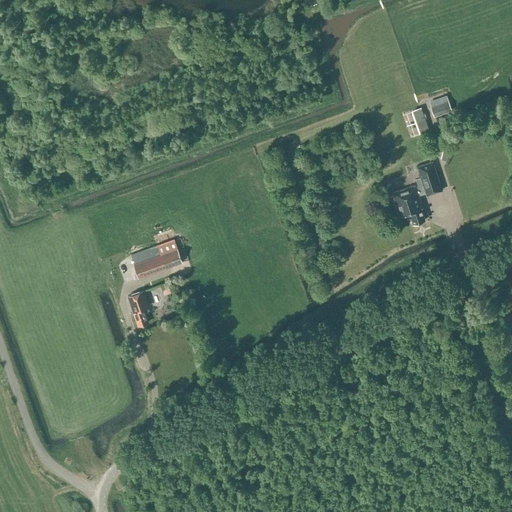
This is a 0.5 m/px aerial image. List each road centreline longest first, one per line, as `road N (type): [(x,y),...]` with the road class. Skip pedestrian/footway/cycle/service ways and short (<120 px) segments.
road 1 (unclassified): [(101,511),(104,484),(123,463),(511,247)]
road 2 (track): [(101,492),(44,458),(0,349)]
